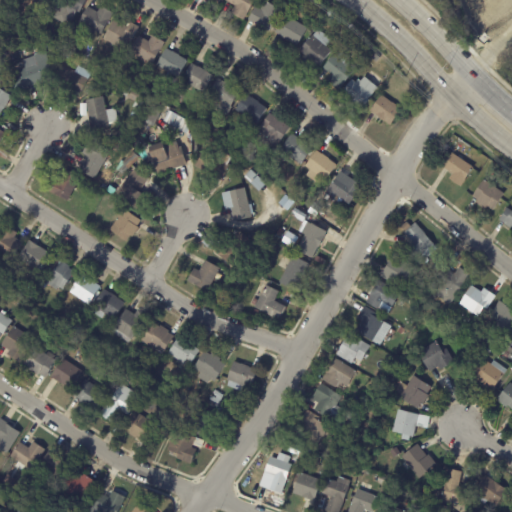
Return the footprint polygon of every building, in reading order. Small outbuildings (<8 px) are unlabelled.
[(85,0),(79,12),(76,11),(71,20),(50,9),(54,0),(85,0)] [(254,0),(242,21),(229,14),(233,6),(223,0),(254,0)] [(269,33),(247,20),(255,7),(259,9),(261,6),(263,7),(266,2),(281,11),(269,33)] [(102,6),(113,12),(107,22),(99,34),(78,21),(86,7),(96,13),(101,5),(102,6)] [(296,22),(306,28),(296,46),(273,33),(281,19),(287,23),(289,18),(296,22)] [(130,22),(138,27),(129,42),(126,40),(121,50),(102,39),(113,20),(126,28),(129,22),(130,22)] [(29,26),(33,21),(37,24),(33,29),(29,26)] [(330,52),(317,68),(312,63),(310,66),(302,59),(304,57),(298,52),(311,36),(312,37),(317,30),(329,40),(324,47),(330,52)] [(138,37),(148,43),(152,36),(164,43),(159,51),(150,67),(128,54),(138,37)] [(168,51),(172,54),(173,53),(180,57),(179,58),(187,62),(177,79),(156,67),(166,50),(168,51)] [(340,50),(350,58),(348,60),(354,65),(353,67),(356,69),(336,92),(325,83),(331,76),(322,68),(333,54),(335,55),(340,50)] [(45,80),(14,92),(8,75),(24,68),(21,59),(44,51),(48,63),(46,64),(51,78),(45,80)] [(382,61),(374,69),(367,61),(375,54),(382,61)] [(192,65),(197,67),(207,72),(207,73),(212,76),(202,93),(186,84),(188,80),(183,77),(190,64),(192,65)] [(87,79),(79,95),(52,81),(61,65),(87,79)] [(365,79),(376,88),(360,107),(347,96),(348,96),(341,90),(351,79),(355,82),(358,79),(360,81),(363,77),(365,79)] [(219,80),(223,83),(224,80),(233,86),(232,87),(239,92),(230,105),(232,107),(225,118),(213,110),(215,107),(203,100),(217,79),(219,80)] [(141,112),(133,108),(136,102),(122,95),(126,86),(142,94),(141,96),(151,101),(145,114),(141,112)] [(0,90),(10,97),(0,112),(0,90)] [(158,101),(162,92),(169,96),(165,104),(158,101)] [(246,96),(250,99),(251,98),(258,103),(257,103),(266,109),(255,125),(234,111),(245,95),(246,96)] [(381,120),(370,111),(381,96),(391,103),(392,103),(395,105),(395,106),(401,110),(390,126),(381,120)] [(104,110),(105,111),(114,109),(117,124),(107,125),(108,127),(90,131),(87,116),(88,116),(85,100),(102,97),(104,110)] [(159,115),(152,127),(143,122),(155,102),(163,107),(159,115)] [(187,136),(162,122),(168,111),(187,122),(187,136)] [(270,114),(289,128),(272,152),(257,141),(261,135),(256,131),(268,113),(270,114)] [(292,134),(297,138),(298,136),(307,143),(306,145),(311,149),(299,166),(279,151),(291,134),(292,134)] [(80,169),(87,158),(80,154),(88,140),(110,153),(102,165),(99,163),(90,178),(79,172),(80,169)] [(182,157),(185,165),(156,175),(154,169),(153,169),(146,148),(161,143),(162,147),(175,142),(177,148),(179,147),(182,157)] [(0,149),(8,155),(5,161),(0,157),(0,149)] [(243,149),(251,157),(247,161),(238,154),(243,149)] [(316,151),(320,155),(321,154),(328,160),(336,166),(324,182),(319,177),(314,183),(305,176),(309,171),(304,167),(316,151)] [(136,160),(127,170),(126,170),(121,175),(117,171),(122,165),(121,164),(131,152),(138,158),(136,160)] [(210,155),(229,166),(221,182),(194,167),(203,152),(210,155)] [(447,172),(441,168),(451,154),(472,168),(464,181),(465,181),(460,188),(449,180),(452,175),(447,172)] [(147,180),(138,192),(145,198),(135,211),(114,194),(134,169),(147,180)] [(255,176),(256,178),(247,180),(245,171),(254,169),(255,176)] [(79,179),(66,202),(54,195),(53,195),(46,191),(53,178),(58,181),(64,170),(79,179)] [(341,172),(361,186),(348,205),(327,191),(339,172),(341,172)] [(110,188),(106,185),(110,179),(114,182),(110,188)] [(486,181),(504,193),(492,209),(487,205),(485,208),(476,201),(478,199),(472,195),(483,179),(486,181)] [(231,222),(229,209),(223,211),(219,194),(243,189),(247,205),(248,205),(251,218),(231,222)] [(319,212),(315,218),(307,213),(313,203),(321,208),(319,212)] [(511,230),(497,220),(506,208),(511,211),(511,209),(511,230)] [(140,222),(136,227),(137,229),(131,237),(130,236),(125,243),(109,231),(124,210),(140,221),(140,222)] [(415,222),(434,243),(433,244),(437,248),(419,264),(415,259),(414,260),(404,249),(412,242),(403,231),(404,231),(400,226),(406,221),(410,226),(415,222)] [(321,240),(311,259),(296,250),(311,224),(326,232),(321,240)] [(14,232),(16,234),(14,238),(22,243),(9,263),(0,257),(0,229),(3,225),(14,232)] [(254,244),(241,260),(245,263),(237,272),(220,258),(220,259),(213,253),(231,230),(236,234),(238,231),(254,244)] [(218,239),(220,240),(210,251),(201,243),(211,232),(218,239)] [(30,243),(47,253),(44,257),(48,260),(40,272),(37,269),(35,272),(16,260),(28,241),(30,243)] [(275,245),(271,252),(264,248),(268,241),(275,245)] [(387,262),(393,253),(414,268),(405,282),(399,277),(394,285),(378,274),(384,265),(385,265),(387,262)] [(308,266),(294,292),(278,283),(285,271),(284,270),(292,256),(308,265),(308,266)] [(64,263),(69,267),(68,268),(74,273),(62,291),(57,288),(55,291),(44,283),(46,281),(40,277),(53,259),(59,263),(61,261),(64,263)] [(219,269),(206,292),(186,282),(193,269),(198,271),(204,261),(219,269)] [(460,267),(472,275),(450,305),(435,293),(441,285),(436,281),(446,267),(455,274),(460,267)] [(91,282),(99,287),(87,305),(68,293),(80,275),(91,282)] [(399,295),(388,313),(379,307),(378,309),(366,301),(370,295),(365,292),(374,278),(399,295)] [(280,305),(286,308),(279,321),(253,308),(265,285),(278,292),(273,302),(280,305)] [(490,292),(496,295),(487,308),(484,306),(478,315),(460,303),(472,285),(482,292),(485,288),(490,292)] [(105,292),(109,294),(110,293),(116,298),(124,303),(113,320),(103,314),(100,319),(91,313),(94,308),(92,307),(103,290),(105,292)] [(500,300),(511,308),(511,325),(505,335),(485,320),(499,299),(500,300)] [(413,302),(420,307),(417,312),(410,308),(413,302)] [(355,330),(361,321),(356,318),(364,305),(377,313),(376,316),(391,326),(379,345),(355,330)] [(444,307),(450,311),(445,317),(439,313),(444,307)] [(127,311),(133,315),(136,311),(150,321),(137,339),(133,336),(130,340),(129,340),(126,344),(111,333),(113,329),(112,329),(125,310),(127,311)] [(2,334),(0,332),(0,314),(10,322),(2,334)] [(162,328),(168,332),(167,333),(173,337),(160,356),(139,341),(152,323),(158,327),(159,326),(162,328)] [(399,326),(404,330),(401,334),(396,331),(399,326)] [(6,351),(0,346),(0,344),(12,327),(31,340),(25,349),(27,351),(17,365),(5,356),(8,352),(6,351)] [(490,337),(485,344),(477,338),(483,330),(491,336),(490,337)] [(336,352),(348,332),(369,345),(361,360),(355,356),(351,363),(335,353),(336,352)] [(187,344),(198,351),(190,364),(185,361),(180,370),(173,365),(176,361),(167,355),(177,338),(187,344)] [(444,368),(440,370),(438,367),(428,373),(417,353),(436,342),(441,352),(445,349),(453,362),(444,368)] [(507,345),(511,348),(506,357),(502,354),(505,350),(504,349),(507,345)] [(45,377),(44,379),(38,375),(37,377),(27,371),(29,369),(22,364),(33,348),(44,355),(46,352),(53,357),(51,360),(55,362),(45,377)] [(220,363),(224,366),(213,383),(209,381),(207,385),(196,378),(198,374),(192,370),(204,352),(209,355),(211,353),(220,359),(218,362),(220,363)] [(506,370),(492,390),(469,373),(481,357),(490,364),(493,360),(506,370)] [(345,385),(344,384),(342,387),(340,386),(338,388),(335,386),(334,388),(321,380),(326,373),(325,372),(328,366),(329,367),(335,358),(356,371),(346,386),(345,385)] [(56,383),(49,378),(61,359),(80,372),(68,391),(56,383)] [(243,365),(256,370),(250,386),(245,384),(242,393),(226,387),(228,381),(226,381),(233,362),(240,365),(240,364),(243,365)] [(427,396),(422,403),(420,401),(417,407),(399,396),(400,394),(395,391),(401,382),(406,385),(413,375),(431,386),(426,394),(428,395),(427,396)] [(79,402),(72,397),(83,380),(104,394),(94,411),(79,402)] [(341,396),(336,405),(343,409),(335,422),(313,408),(317,402),(310,398),(320,382),(341,396)] [(511,408),(507,405),(505,407),(495,399),(509,382),(511,384),(511,408)] [(205,406),(214,390),(215,391),(220,383),(224,385),(219,393),(222,395),(215,410),(205,406)] [(126,415),(125,416),(118,412),(110,424),(98,416),(119,385),(138,397),(126,415)] [(383,390),(387,393),(383,400),(377,397),(382,389),(383,390)] [(359,401),(362,396),(368,400),(365,406),(360,403),(360,402),(359,401)] [(328,425),(314,448),(292,435),(299,422),(306,426),(308,423),(300,419),(306,409),(318,416),(317,419),(328,425)] [(430,417),(427,429),(415,426),(412,436),(410,435),(408,441),(400,439),(401,434),(391,431),(397,409),(417,414),(418,413),(430,417)] [(196,411),(210,416),(201,440),(188,435),(196,411)] [(144,444),(138,440),(137,441),(127,434),(128,432),(122,429),(133,412),(144,420),(147,416),(153,420),(150,423),(155,427),(144,444)] [(0,419),(2,421),(6,424),(6,425),(19,434),(5,455),(0,451),(0,419)] [(203,443),(200,450),(191,446),(190,448),(196,450),(190,465),(175,460),(176,456),(166,452),(173,431),(203,442),(203,443)] [(36,445),(45,451),(31,472),(26,469),(23,473),(13,467),(16,462),(9,458),(18,444),(28,449),(32,443),(36,445)] [(418,446),(426,456),(428,454),(436,464),(419,478),(402,456),(417,444),(418,446)] [(50,455),(68,467),(55,487),(41,478),(46,469),(39,464),(47,453),(50,455)] [(291,464),(280,493),(268,488),(272,475),(263,472),(269,457),(276,459),(279,453),(290,458),(288,463),(291,464)] [(461,471),(458,486),(467,488),(464,504),(456,502),(455,507),(446,505),(447,501),(441,499),(448,468),(461,471)] [(314,497),(313,501),(292,493),(299,472),(321,480),(314,497)] [(84,476),(94,483),(79,505),(57,490),(69,473),(79,479),(82,474),(84,476)] [(10,477),(16,480),(11,489),(1,483),(6,475),(10,477)] [(486,476),(506,489),(496,506),(486,499),(483,503),(472,496),(474,492),(473,492),(484,475),(486,476)] [(338,511),(329,511),(325,510),(330,497),(321,493),(327,478),(336,482),(338,477),(350,481),(338,511)] [(372,511),(370,511),(364,509),(362,511),(347,511),(357,488),(378,497),(372,511)] [(403,488),(414,491),(412,499),(401,495),(403,488)] [(108,491),(112,493),(112,492),(126,499),(121,508),(120,508),(118,511),(91,511),(99,494),(104,497),(107,491),(108,491)] [(31,508),(27,511),(23,511),(19,509),(24,503),(31,508)] [(149,511),(132,511),(138,503),(150,511),(149,511)]
